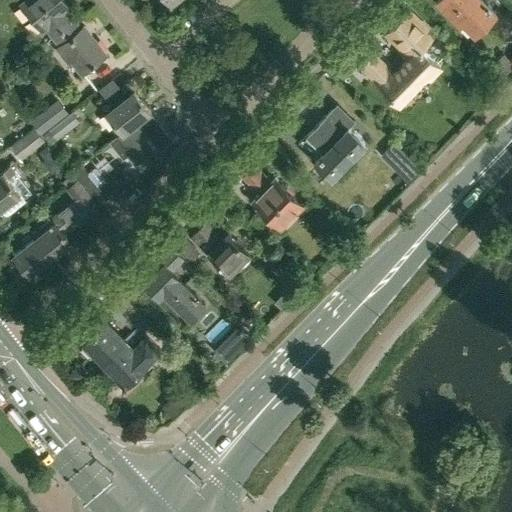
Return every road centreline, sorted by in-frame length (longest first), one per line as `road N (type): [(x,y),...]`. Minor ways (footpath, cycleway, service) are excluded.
road 1 (secondary): [(165,511),(511,147)]
road 2 (residential): [(18,334),(222,131)]
road 3 (primary): [(161,511),(111,454),(11,367)]
road 4 (residential): [(222,131),(348,0)]
road 5 (primary): [(11,367),(58,449),(111,511)]
